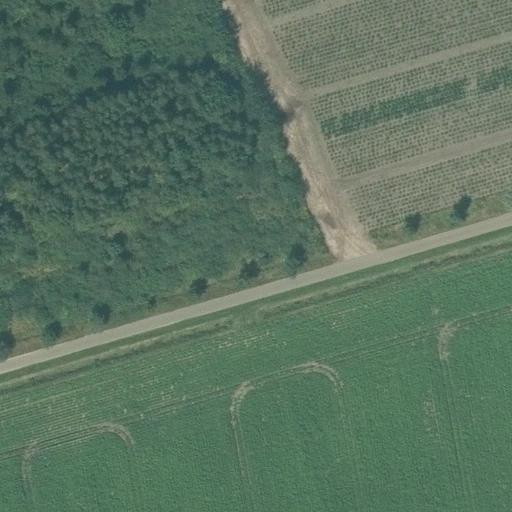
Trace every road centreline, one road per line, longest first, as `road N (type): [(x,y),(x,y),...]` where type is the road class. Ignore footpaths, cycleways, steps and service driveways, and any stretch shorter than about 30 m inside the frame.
road 1 (unclassified): [(0,367),(511,219)]
road 2 (track): [(221,0),(346,267)]
